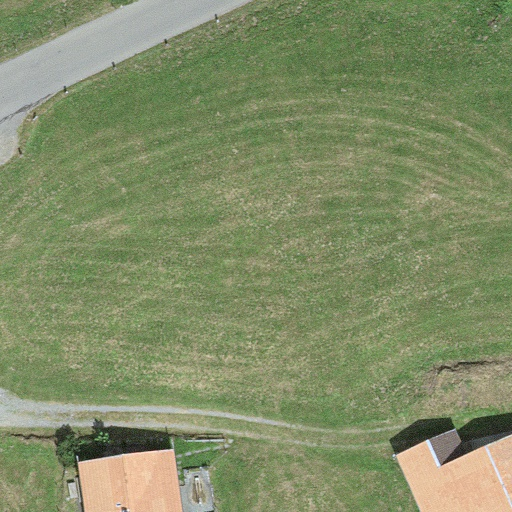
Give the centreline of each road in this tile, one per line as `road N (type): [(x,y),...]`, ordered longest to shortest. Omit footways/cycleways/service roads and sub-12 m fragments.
road 1 (track): [(0,409),(83,421),(233,421),(322,432),(454,427)]
road 2 (unclassified): [(198,0),(0,86)]
